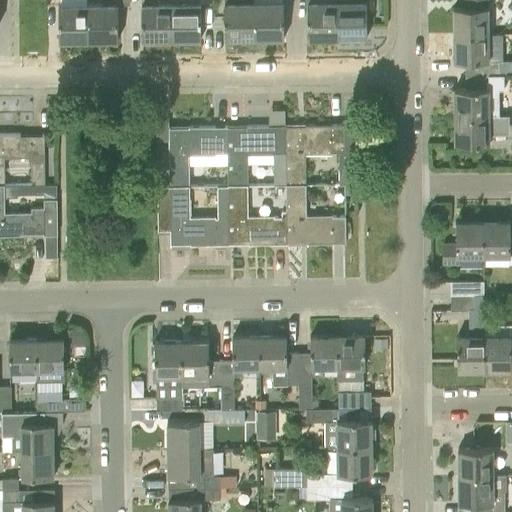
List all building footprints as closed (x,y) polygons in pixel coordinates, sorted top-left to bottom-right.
[(102,0),(102,4),(87,4),(87,39),(103,38),(103,40),(118,39),(117,3),(116,0),(102,0)] [(140,0),(140,2),(141,2),(142,39),(156,39),(156,38),(170,38),(170,2),(155,2),(155,0),(140,0)] [(224,0),(224,2),(225,38),(240,38),(240,36),(254,36),(254,1),(253,0),(224,0)] [(308,32),(308,37),(322,37),(322,36),(337,36),(336,1),(336,0),(315,0),(316,1),(308,1),(308,32)] [(464,0),(465,6),(453,6),(454,18),(455,18),(455,33),(488,33),(487,0),(464,0)] [(282,1),(254,1),(254,36),(269,36),(269,38),(284,38),(284,1),(282,1)] [(366,1),(336,1),(337,36),(352,35),(352,37),(367,37),(366,1)] [(200,2),(170,2),(170,38),(186,37),(186,39),(201,38),(200,2)] [(87,4),(58,4),(59,40),(74,40),(74,39),(87,39),(87,4)] [(454,48),(454,60),(465,60),(465,73),(488,73),(499,73),(499,60),(488,60),(488,33),(455,33),(456,48),(454,48)] [(465,88),(454,88),(454,100),(456,100),(456,115),(488,115),(488,73),(465,73),(465,88)] [(455,131),(455,142),(489,142),(489,132),(507,131),(507,115),(488,115),(456,115),(456,130),(455,131)] [(286,125),(284,125),(285,185),(305,185),(305,183),(305,153),(339,152),(339,183),(357,183),(356,124),(342,124),(329,124),(304,124),(304,125),(298,125),(286,125)] [(188,127),(168,127),(169,139),(169,185),(189,185),(189,154),(215,153),(215,152),(226,152),(227,152),(227,125),(188,126),(188,127)] [(227,152),(226,152),(226,185),(227,185),(247,185),(246,163),(246,153),(273,153),(273,163),(274,185),(285,185),(284,125),(273,125),(269,125),(246,125),(246,126),(227,126),(227,125),(227,152)] [(0,184),(3,184),(3,157),(30,157),(30,184),(45,184),(44,135),(33,135),(20,135),(20,133),(0,133),(0,184)] [(3,184),(0,184),(0,234),(21,234),(21,233),(31,233),(43,232),(43,234),(45,234),(56,234),(57,234),(57,198),(43,198),(43,207),(30,206),(30,212),(4,212),(3,184)] [(345,184),(345,194),(354,194),(354,185),(345,184)] [(169,185),(157,185),(157,217),(158,229),(170,229),(170,243),(190,243),(190,244),(217,244),(228,244),(227,185),(226,185),(217,185),(217,215),(190,215),(189,185),(169,185)] [(247,185),(227,185),(228,244),(229,244),(229,243),(248,243),(275,243),(285,243),(286,243),(286,210),(285,210),(280,210),(281,216),(275,216),(275,214),(248,215),(247,185)] [(285,199),(285,210),(286,210),(286,243),(288,243),(288,242),(306,241),(306,243),(331,242),(344,242),(346,242),(345,215),(332,216),(332,214),(306,214),(305,185),(285,185),(285,199)] [(456,242),(443,242),(443,262),(458,262),(458,255),(483,254),(483,222),(467,222),(467,220),(456,220),(456,242)] [(498,222),(483,222),(483,254),(511,254),(511,231),(510,231),(510,220),(498,220),(498,222)] [(474,280),(450,280),(450,283),(450,296),(474,296),(484,295),(483,280),(474,280)] [(474,296),(450,296),(450,309),(474,309),(484,309),(484,295),(474,296)] [(337,365),(337,379),(363,379),(363,365),(365,364),(364,334),(337,335),(337,365)] [(484,334),(457,335),(457,369),(469,369),(469,367),(484,367),(484,334)] [(511,334),(484,334),(484,367),(499,367),(499,369),(511,368),(511,358),(511,357),(511,334)] [(286,335),(259,336),(259,368),(272,368),(272,383),(286,384),(298,384),(299,384),(298,352),(286,352),(286,335)] [(311,351),(298,352),(299,384),(298,384),(299,408),(306,408),(312,408),(311,376),(323,376),(323,365),(337,365),(337,335),(311,335),(311,351)] [(233,359),(220,359),(221,409),(234,408),(233,368),(259,368),(259,336),(232,336),(233,359)] [(388,337),(375,337),(375,349),(388,349),(388,337)] [(36,338),(9,339),(10,370),(36,370),(36,338)] [(36,370),(35,381),(64,381),(63,338),(36,338),(36,370)] [(181,341),(154,341),(154,375),(156,375),(157,409),(182,409),(182,396),(168,396),(169,386),(181,386),(181,341)] [(208,341),(181,341),(181,386),(208,386),(208,409),(221,409),(220,359),(208,359),(208,341)] [(9,386),(0,385),(0,411),(0,412),(9,411),(9,386)] [(338,390),(338,407),(370,407),(370,396),(370,390),(338,390)] [(62,397),(36,398),(36,411),(44,411),(62,410),(62,397)] [(306,408),(305,421),(324,421),(331,421),(331,407),(312,408),(306,408)] [(208,409),(202,409),(203,423),(244,423),(244,408),(234,408),(221,409),(208,409)] [(0,412),(0,424),(1,424),(1,435),(12,435),(12,450),(21,450),(53,450),(53,432),(53,422),(44,422),(44,411),(36,411),(16,411),(9,411),(0,412)] [(256,411),(256,438),(274,438),(274,411),(256,411)] [(331,421),(324,421),(325,447),(336,446),(371,446),(371,419),(335,419),(335,421),(331,421)] [(200,420),(167,421),(167,448),(200,448),(200,420)] [(309,469),(276,470),(276,486),(288,486),(352,485),(351,473),(372,473),(371,446),(336,446),(336,473),(309,473),(309,469)] [(200,448),(167,448),(167,449),(168,475),(203,475),(203,487),(220,487),(220,475),(213,475),(213,447),(200,448)] [(458,447),(458,459),(460,459),(460,474),(492,474),(492,447),(458,447)] [(53,450),(21,450),(22,477),(53,476),(53,450)] [(459,489),(459,501),(468,501),(468,511),(504,511),(504,489),(492,489),(492,474),(460,474),(460,489),(459,489)] [(17,477),(0,478),(1,478),(1,489),(17,489),(17,477)] [(288,486),(288,498),(306,498),(306,499),(329,498),(329,511),(371,511),(372,497),(352,497),(352,485),(288,486)] [(220,487),(203,487),(203,499),(220,498),(220,495),(220,487)] [(17,489),(1,489),(1,500),(17,500),(17,489)] [(200,511),(201,499),(168,499),(168,511),(200,511)] [(53,500),(21,500),(21,511),(54,511),(54,500),(53,500)]
